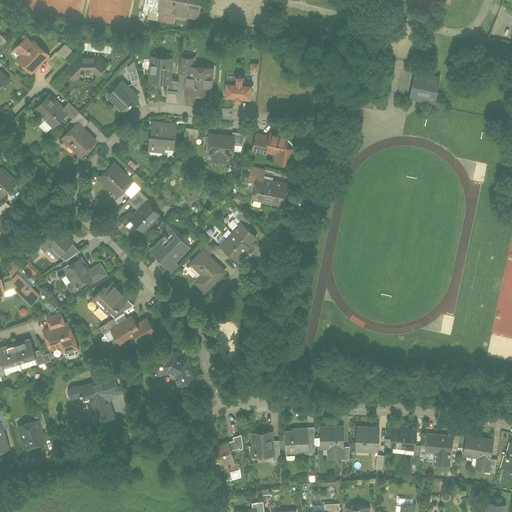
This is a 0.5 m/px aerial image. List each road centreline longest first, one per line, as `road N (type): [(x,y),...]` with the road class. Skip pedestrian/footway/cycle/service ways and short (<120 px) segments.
road 1 (residential): [(74,188),(146,110),(313,123),(296,215),(194,320)]
road 2 (residential): [(511,420),(256,400),(217,406)]
road 3 (residential): [(487,0),(473,29),(457,33),(274,0)]
road 4 (residential): [(217,406),(0,471)]
road 5 (track): [(296,215),(256,400)]
road 6 (residential): [(74,188),(79,213),(194,320)]
road 7 (residential): [(0,233),(40,199),(33,179),(0,144)]
